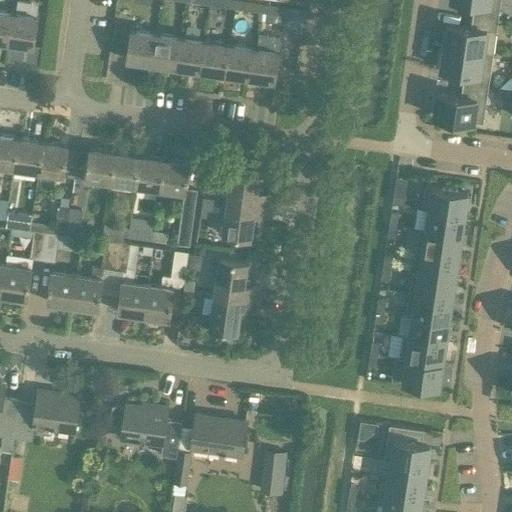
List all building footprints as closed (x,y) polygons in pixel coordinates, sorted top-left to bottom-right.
[(235,9),(236,0),(211,0),(210,5),(235,9)] [(236,0),(235,9),(259,12),(260,2),(245,0),(236,0)] [(470,0),(474,1),(472,14),(498,17),(500,0),(470,0)] [(260,2),(259,12),(285,16),(286,6),(260,2)] [(0,9),(0,40),(9,42),(14,11),(0,9)] [(14,11),(9,42),(34,46),(38,15),(14,11)] [(444,45),(493,52),(498,17),(472,14),(471,22),(447,19),(444,45)] [(127,59),(150,63),(155,32),(131,29),(127,59)] [(150,63),(176,67),(180,36),(155,32),(150,63)] [(180,36),(176,67),(201,70),(206,39),(180,36)] [(201,70),(226,74),(230,43),(206,39),(201,70)] [(226,74),(252,77),(255,47),(230,43),(226,74)] [(488,86),(493,52),(444,45),(440,67),(464,70),(462,83),(488,86)] [(276,81),(280,50),(255,47),(252,77),(276,81)] [(488,86),(462,83),(461,94),(437,91),(434,114),(483,122),(488,86)] [(19,137),(0,134),(0,165),(14,168),(19,137)] [(14,168),(39,171),(43,141),(19,137),(14,168)] [(39,171),(64,175),(75,176),(79,148),(68,147),(69,144),(43,141),(39,171)] [(75,176),(111,181),(116,151),(91,147),(90,150),(79,148),(75,176)] [(140,154),(116,151),(111,181),(136,185),(140,154)] [(136,185),(160,188),(164,158),(140,154),(136,185)] [(186,192),(190,161),(164,158),(160,188),(186,192)] [(233,164),(228,199),(274,205),(275,195),(258,192),(261,168),(233,164)] [(396,178),(394,194),(406,196),(408,180),(396,178)] [(428,208),(465,213),(469,187),(432,182),(432,185),(425,184),(422,207),(428,208)] [(406,196),(394,194),(393,202),(405,204),(406,196)] [(220,215),(219,227),(224,227),(223,234),(251,238),(254,215),(272,217),(274,205),(228,199),(226,216),(220,215)] [(60,231),(67,232),(70,208),(58,206),(56,221),(32,218),(30,227),(60,231)] [(32,218),(32,211),(8,208),(6,224),(27,227),(30,227),(32,218)] [(83,210),(70,208),(67,232),(80,233),(83,210)] [(462,235),(465,213),(428,208),(425,229),(462,235)] [(389,223),(397,224),(399,212),(391,211),(389,223)] [(190,246),(194,215),(181,213),(177,244),(190,246)] [(103,239),(105,239),(118,241),(122,242),(123,236),(129,236),(130,226),(105,223),(103,239)] [(396,236),(397,224),(389,223),(388,235),(396,236)] [(130,226),(129,236),(150,240),(153,240),(154,230),(130,226)] [(422,251),(458,256),(462,235),(425,229),(419,228),(415,250),(422,251)] [(34,229),(30,256),(33,256),(43,258),(47,231),(34,229)] [(168,232),(154,230),(153,240),(167,242),(168,232)] [(47,231),(43,258),(55,259),(58,233),(47,231)] [(98,308),(100,290),(104,268),(114,270),(118,241),(105,239),(101,265),(94,264),(92,275),(77,273),(72,304),(98,308)] [(118,241),(114,270),(124,271),(121,293),(119,311),(144,315),(148,283),(134,281),(139,244),(122,242),(118,241)] [(148,283),(144,315),(169,318),(174,287),(174,285),(178,285),(180,284),(182,282),(185,279),(189,252),(174,250),(170,275),(163,274),(161,285),(148,283)] [(455,277),(458,256),(422,251),(419,272),(455,277)] [(33,256),(30,256),(8,253),(6,263),(2,294),(27,298),(31,267),(33,256)] [(385,253),(383,265),(391,267),(393,255),(385,253)] [(220,258),(215,293),(261,299),(262,289),(244,286),(248,262),(220,258)] [(391,267),(383,265),(381,277),(389,279),(391,267)] [(72,304),(77,273),(52,269),(47,301),(72,304)] [(409,292),(452,299),(455,277),(419,272),(412,271),(409,292)] [(261,299),(215,293),(204,292),(201,321),(211,322),(210,328),(238,332),(241,309),(259,311),(261,299)] [(448,320),(452,299),(409,292),(406,314),(413,315),(448,320)] [(377,309),(385,310),(387,298),(379,297),(377,309)] [(383,322),(385,310),(377,309),(375,321),(383,322)] [(445,341),(448,320),(413,315),(410,336),(445,341)] [(400,356),(407,357),(442,362),(445,341),(410,336),(403,335),(400,356)] [(370,352),(378,353),(380,341),(372,340),(370,352)] [(377,365),(378,353),(370,352),(369,364),(377,365)] [(442,362),(407,357),(403,378),(439,384),(442,362)] [(13,452),(14,437),(20,400),(2,398),(4,386),(0,385),(0,434),(3,435),(0,450),(13,452)] [(20,400),(14,437),(32,440),(34,425),(75,431),(80,397),(38,391),(36,403),(20,400)] [(127,404),(122,438),(162,444),(162,455),(178,458),(179,447),(181,432),(182,422),(166,420),(168,407),(152,405),(152,407),(127,404)] [(241,455),(246,421),(196,414),(192,448),(241,455)] [(378,421),(359,419),(357,435),(365,436),(377,427),(378,421)] [(422,438),(423,428),(389,423),(384,458),(390,459),(426,464),(430,439),(422,438)] [(178,458),(174,481),(186,483),(191,449),(179,447),(178,458)] [(268,449),(266,465),(262,465),(260,489),(282,492),(286,451),(268,449)] [(354,454),(352,465),(360,466),(362,455),(354,454)] [(390,459),(387,480),(423,486),(426,464),(390,459)] [(378,501),(384,502),(420,507),(423,486),(387,480),(381,480),(378,501)] [(185,494),(186,483),(174,481),(173,493),(185,494)] [(348,496),(356,498),(358,486),(350,485),(348,496)] [(175,494),(174,506),(185,507),(187,496),(175,494)] [(348,496),(346,508),(354,509),(356,498),(348,496)] [(419,511),(420,507),(384,502),(382,511),(419,511)]
